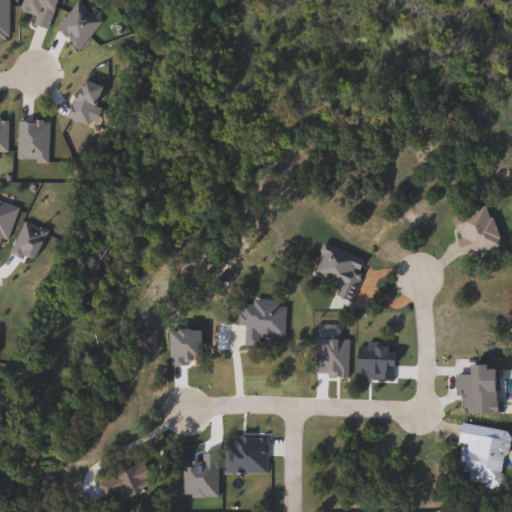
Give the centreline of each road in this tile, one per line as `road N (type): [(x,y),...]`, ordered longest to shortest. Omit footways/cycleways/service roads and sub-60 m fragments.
road 1 (residential): [(183,415),(220,405),(420,411)]
road 2 (residential): [(420,411),(425,340),(417,274)]
